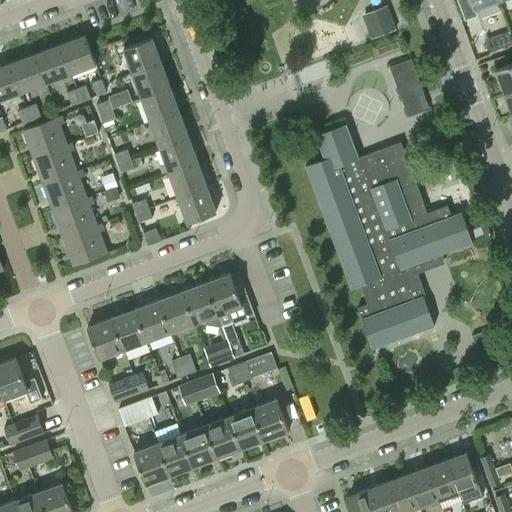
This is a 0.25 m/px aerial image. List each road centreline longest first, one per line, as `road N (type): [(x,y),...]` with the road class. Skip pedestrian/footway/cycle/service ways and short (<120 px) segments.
road 1 (residential): [(37,306),(258,223),(178,0)]
road 2 (residential): [(290,471),(511,387)]
road 3 (residential): [(117,511),(37,306)]
road 4 (residential): [(511,205),(434,0)]
road 5 (residential): [(177,511),(290,471)]
